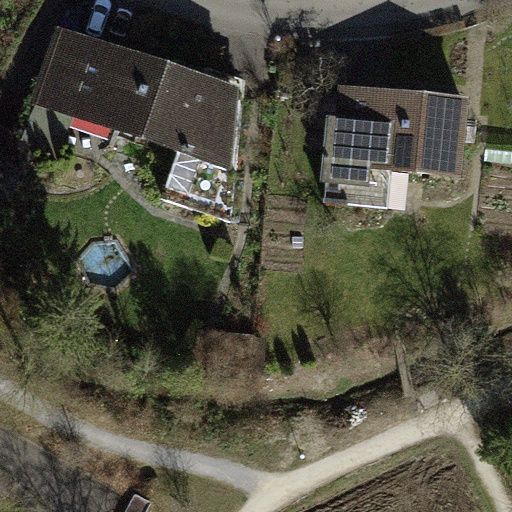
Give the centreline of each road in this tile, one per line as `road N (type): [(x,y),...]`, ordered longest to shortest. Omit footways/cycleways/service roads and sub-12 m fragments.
road 1 (track): [(0,378),(47,411),(111,438),(287,494)]
road 2 (track): [(511,400),(287,494),(268,511)]
road 3 (residential): [(434,0),(313,14),(189,0)]
